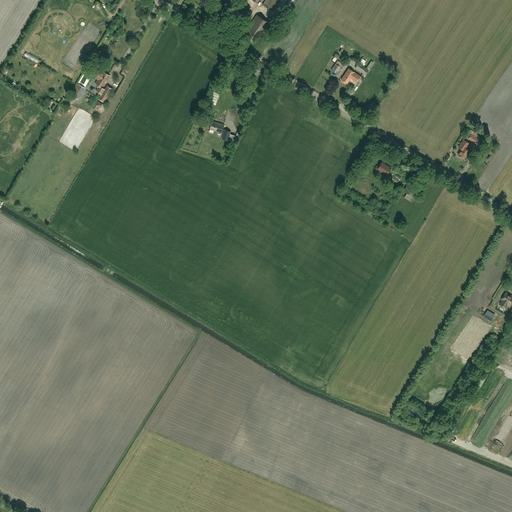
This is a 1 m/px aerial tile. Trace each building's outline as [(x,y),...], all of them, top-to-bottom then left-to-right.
[(265,0),(262,5),(273,12),(280,0),(265,0)] [(246,4),(240,14),(245,17),(251,6),(246,4)] [(261,36),(269,22),(257,14),(248,28),(250,30),(246,37),(254,42),(258,35),(261,36)] [(341,67),(335,63),(331,69),(337,73),(341,67)] [(358,63),(355,68),(365,75),(369,69),(358,63)] [(341,79),(347,84),(351,78),(356,82),(361,76),(349,68),(341,79)] [(98,69),(93,76),(98,79),(95,83),(99,86),(96,90),(101,94),(98,98),(104,102),(110,93),(102,88),(110,76),(103,71),(103,72),(98,69)] [(79,84),(72,95),(79,98),(85,88),(79,84)] [(215,88),(210,102),(216,104),(220,89),(215,88)] [(210,129),(209,132),(213,133),(214,130),(222,133),(224,125),(212,121),(210,129)] [(469,133),(471,134),(480,139),(481,137),(479,135),(473,131),(471,129),(468,132),(469,133)] [(231,132),(224,130),(222,139),(228,141),(231,132)] [(480,139),(471,134),(469,133),(467,136),(469,137),(468,138),(474,142),(475,142),(477,144),(480,139)] [(458,147),(461,149),(459,151),(460,151),(458,154),(464,159),(468,153),(470,151),(465,148),(469,143),(463,139),(458,147)] [(380,173),(382,171),(387,174),(391,168),(382,162),(378,168),(377,169),(376,170),(376,171),(380,173)] [(407,193),(404,197),(412,202),(414,197),(416,199),(421,190),(412,184),(410,187),(407,193)] [(502,299),(502,300),(500,304),(507,308),(509,304),(510,305),(511,301),(511,295),(506,292),(502,299)] [(488,310),(484,316),(492,320),(494,316),(489,313),(490,311),(488,310)]
